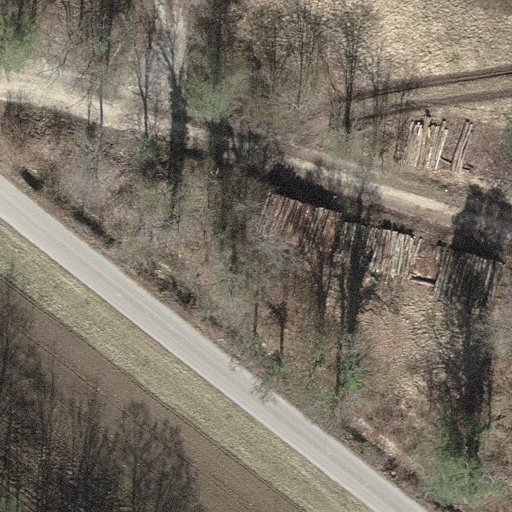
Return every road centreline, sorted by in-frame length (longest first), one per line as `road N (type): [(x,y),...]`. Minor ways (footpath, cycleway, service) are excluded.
road 1 (track): [(511,224),(436,191),(0,67)]
road 2 (track): [(0,182),(409,511)]
road 3 (track): [(167,112),(425,64)]
